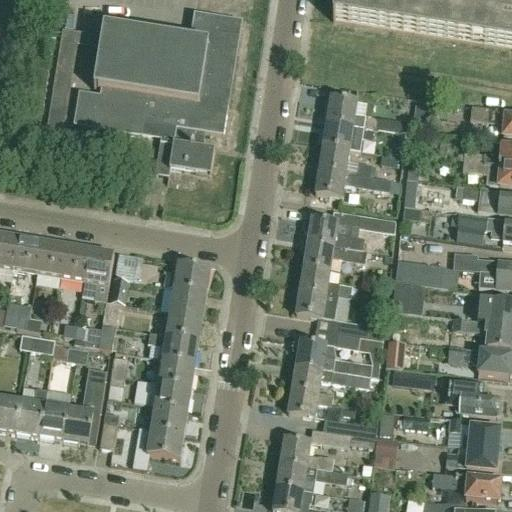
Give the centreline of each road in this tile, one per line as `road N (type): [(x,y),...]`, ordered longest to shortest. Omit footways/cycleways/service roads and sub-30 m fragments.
road 1 (residential): [(241,253),(287,0)]
road 2 (residential): [(211,503),(241,253)]
road 3 (residential): [(241,253),(0,215)]
road 4 (residential): [(15,511),(25,481),(40,475),(211,503)]
